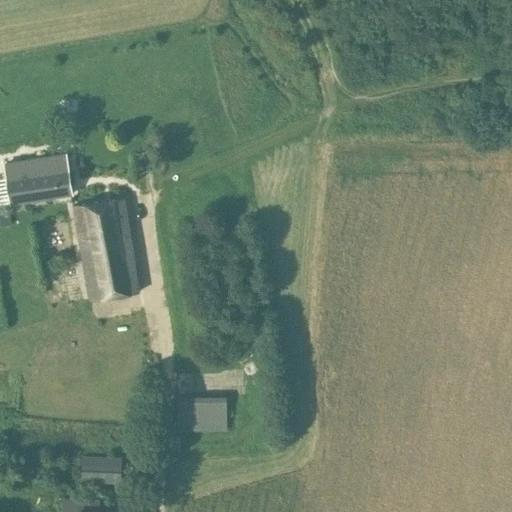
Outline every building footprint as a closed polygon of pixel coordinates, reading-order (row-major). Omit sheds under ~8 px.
[(71,194),(65,154),(24,159),(32,226),(70,220),(67,194),(71,194)] [(139,291),(125,197),(74,206),(89,299),(139,291)] [(174,429),(227,430),(227,396),(175,395),(174,429)] [(83,455),(82,476),(120,477),(121,457),(83,455)] [(69,511),(70,504),(84,505),(85,495),(59,495),(58,511),(69,511)]
